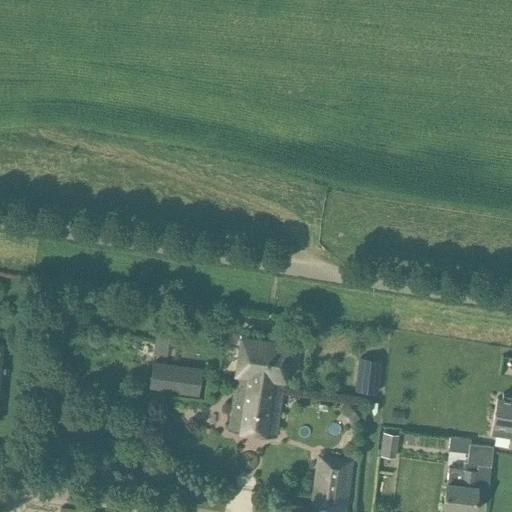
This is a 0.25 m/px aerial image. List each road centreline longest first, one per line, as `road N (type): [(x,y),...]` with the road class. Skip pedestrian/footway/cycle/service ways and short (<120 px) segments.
road 1 (unclassified): [(511,302),(0,222)]
road 2 (unclassified): [(131,511),(0,490)]
